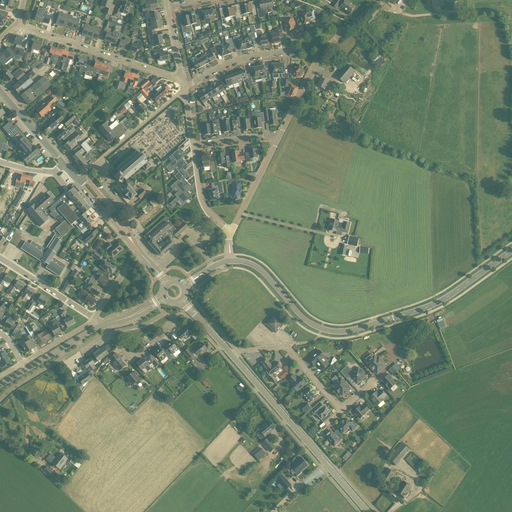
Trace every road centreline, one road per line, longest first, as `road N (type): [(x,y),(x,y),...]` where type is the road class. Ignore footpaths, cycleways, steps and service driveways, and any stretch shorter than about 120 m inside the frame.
road 1 (tertiary): [(232,261),(257,267),(311,323),(349,331),(428,307),(511,250)]
road 2 (unknown): [(271,171),(383,218),(391,306)]
road 3 (residential): [(185,88),(226,64),(289,52),(296,38),(324,26),(340,34)]
road 4 (residential): [(182,77),(17,25)]
road 5 (secondary): [(327,464),(231,356)]
road 6 (residential): [(79,179),(185,88)]
road 7 (residential): [(231,356),(287,347),(341,410)]
